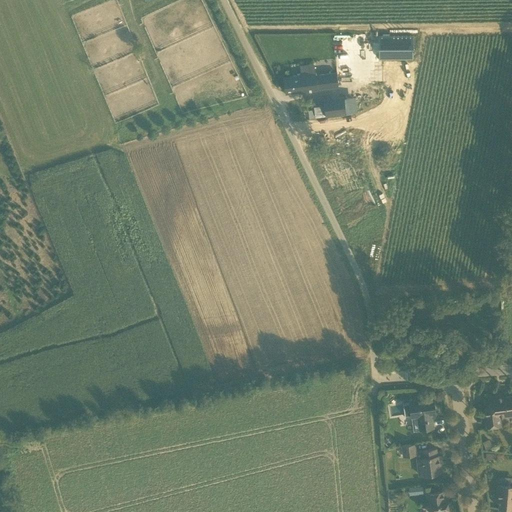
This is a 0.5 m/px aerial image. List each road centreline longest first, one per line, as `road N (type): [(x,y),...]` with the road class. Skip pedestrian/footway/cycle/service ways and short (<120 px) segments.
road 1 (unclassified): [(375,377),(357,271),(224,0)]
road 2 (residential): [(475,511),(453,377)]
